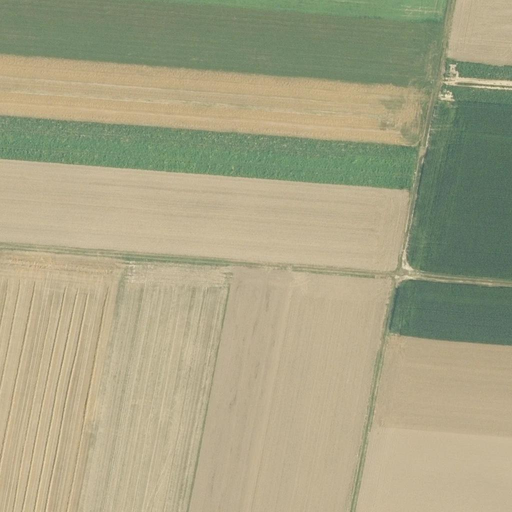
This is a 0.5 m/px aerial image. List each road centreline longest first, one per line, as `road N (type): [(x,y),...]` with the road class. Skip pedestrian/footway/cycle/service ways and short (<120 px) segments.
road 1 (track): [(511,286),(0,246)]
road 2 (track): [(397,277),(451,0)]
road 3 (track): [(397,277),(359,511)]
